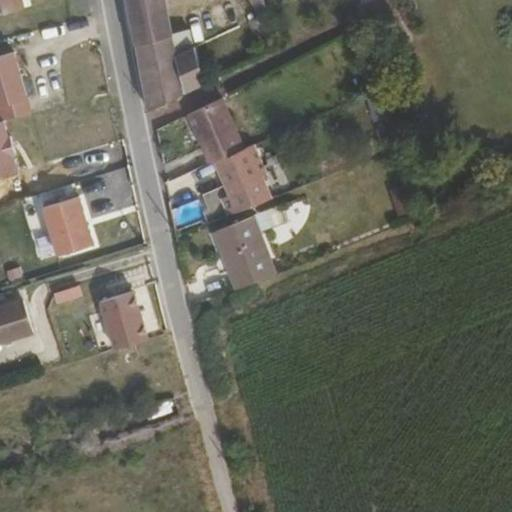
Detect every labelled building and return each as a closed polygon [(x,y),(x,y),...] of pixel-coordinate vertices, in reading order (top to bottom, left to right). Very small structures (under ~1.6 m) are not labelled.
[(0,0),(0,14),(21,10),(17,0),(0,0)] [(204,82),(194,47),(177,54),(172,33),(165,0),(127,0),(147,109),(204,82)] [(286,44),(268,9),(263,0),(252,0),(259,18),(248,23),(262,55),(286,44)] [(194,47),(188,26),(172,33),(177,54),(194,47)] [(240,151),(219,99),(186,114),(206,165),(213,162),(240,151)] [(259,180),(264,178),(251,146),(240,151),(213,162),(226,197),(219,201),(226,219),(269,201),(259,180)] [(274,276),(251,221),(212,237),(234,293),(274,276)] [(133,291),(96,302),(111,353),(148,342),(133,291)] [(0,343),(31,333),(22,300),(0,306),(0,343)]
